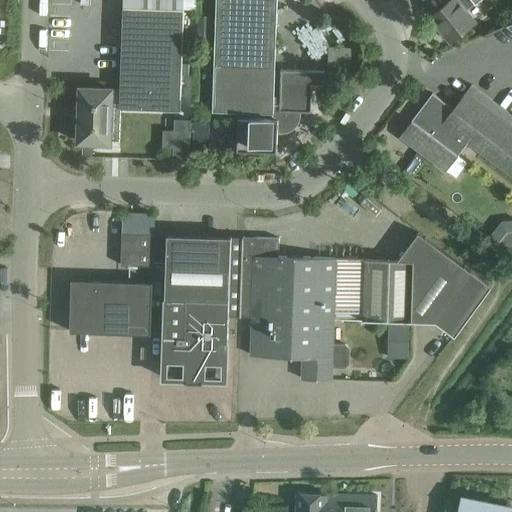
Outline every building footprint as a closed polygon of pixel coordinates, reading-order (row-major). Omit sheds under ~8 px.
[(216,0),(213,110),(239,111),(274,113),(273,119),(238,117),(237,149),(277,150),(278,133),(281,130),(287,129),(293,125),(296,120),(298,114),(301,111),(311,111),(312,84),(324,85),(325,70),(281,69),(280,104),(274,104),(277,0),(216,0)] [(449,0),(430,16),(450,41),(475,21),(461,4),(465,0),(449,0)] [(120,90),(120,102),(123,102),(123,107),(181,109),(183,48),(184,21),(184,9),(167,8),(123,6),(120,83),(120,90)] [(212,40),(213,16),(198,16),(198,40),(212,40)] [(433,92),(400,135),(446,170),(468,142),(511,174),(511,21),(507,24),(511,28),(511,114),(471,84),(453,108),(433,92)] [(183,68),(182,74),(193,75),(193,64),(183,64),(183,68)] [(80,87),(78,141),(83,141),(92,142),(110,142),(110,140),(111,107),(120,107),(120,102),(120,90),(112,89),(112,88),(80,87)] [(174,130),(165,130),(164,144),(189,145),(190,117),(175,117),(174,130)] [(511,219),(501,222),(489,238),(511,255),(511,219)] [(122,232),(121,264),(153,265),(154,233),(122,232)] [(366,258),(364,319),(386,320),(388,320),(389,320),(409,321),(411,321),(436,322),(455,336),(492,285),(478,275),(473,271),(418,232),(398,259),(366,258)] [(167,234),(163,376),(226,378),(229,316),(241,316),(243,236),(167,234)] [(243,236),(241,316),(253,317),(252,355),(304,356),(303,378),(331,379),(331,366),(344,367),(349,362),(349,347),(345,343),(332,343),(333,318),(352,319),(364,319),(366,258),(354,258),(339,257),(315,257),(279,256),(279,238),(243,236)] [(153,281),(72,279),(70,331),(151,333),(153,281)] [(340,511),(341,493),(297,492),(296,511),(340,511)] [(376,511),(377,495),(341,493),(340,511),(376,511)] [(463,497),(459,511),(505,511),(507,506),(463,497)]
